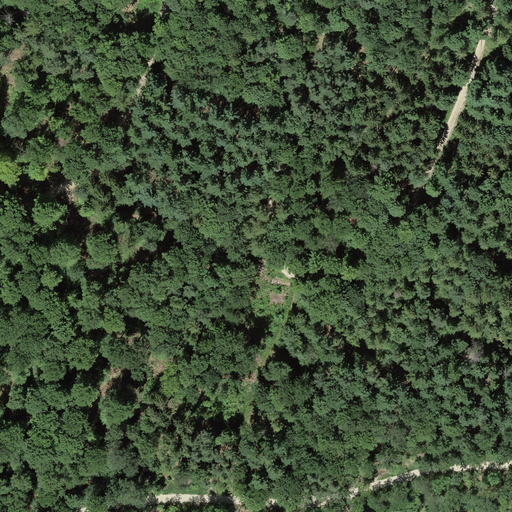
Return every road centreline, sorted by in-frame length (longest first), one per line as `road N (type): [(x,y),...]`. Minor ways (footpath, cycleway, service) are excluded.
road 1 (track): [(498,0),(436,159),(393,227),(332,282),(299,288),(267,255),(264,216),(284,36),(276,0)]
road 2 (track): [(511,462),(441,466),(299,501),(179,497),(93,511)]
road 3 (track): [(163,0),(135,89),(92,152),(56,188),(0,217)]
road 4 (track): [(237,503),(254,434),(304,308),(299,288)]
